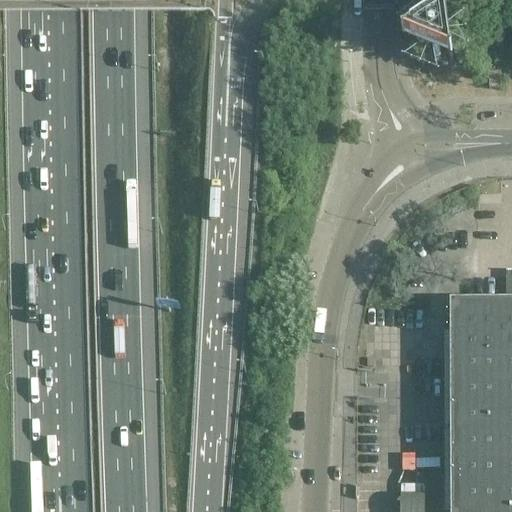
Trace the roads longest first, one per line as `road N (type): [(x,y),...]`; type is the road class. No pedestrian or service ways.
road 1 (motorway): [(125,511),(112,0)]
road 2 (motorway): [(48,0),(58,490)]
road 3 (motorway): [(197,511),(221,44)]
road 4 (tertiary): [(315,511),(324,313),(355,224),(374,195),(418,160)]
road 5 (unclassified): [(418,160),(387,103),(380,0)]
